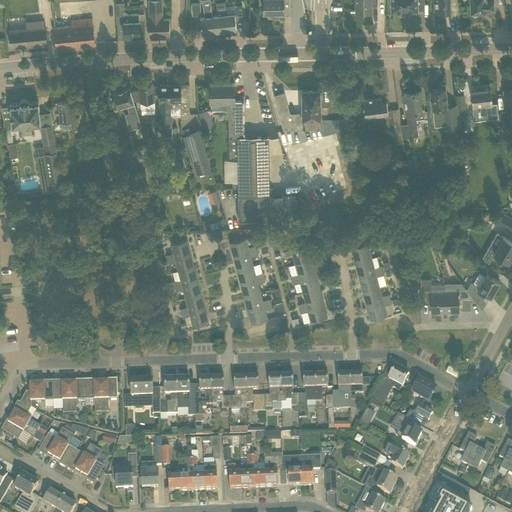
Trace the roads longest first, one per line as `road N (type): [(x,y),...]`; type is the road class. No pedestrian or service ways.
road 1 (secondary): [(0,71),(193,56),(511,50)]
road 2 (track): [(14,296),(38,294),(128,234),(89,62)]
road 3 (residential): [(28,370),(228,357)]
road 4 (residential): [(325,511),(296,504),(139,511)]
road 5 (track): [(128,234),(143,327),(118,353),(119,363)]
road 6 (residential): [(120,511),(0,452)]
road 7 (unclassified): [(403,511),(466,396)]
road 8 (residential): [(228,357),(355,355)]
road 9 (residential): [(228,357),(233,324),(208,234)]
